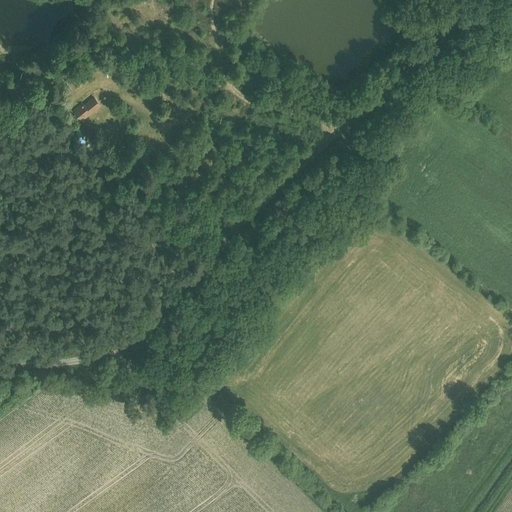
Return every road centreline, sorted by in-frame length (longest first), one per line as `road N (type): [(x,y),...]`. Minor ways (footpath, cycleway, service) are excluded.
road 1 (track): [(0,373),(107,354),(133,339),(288,177),(486,0)]
road 2 (track): [(342,128),(246,98),(231,85),(184,111)]
